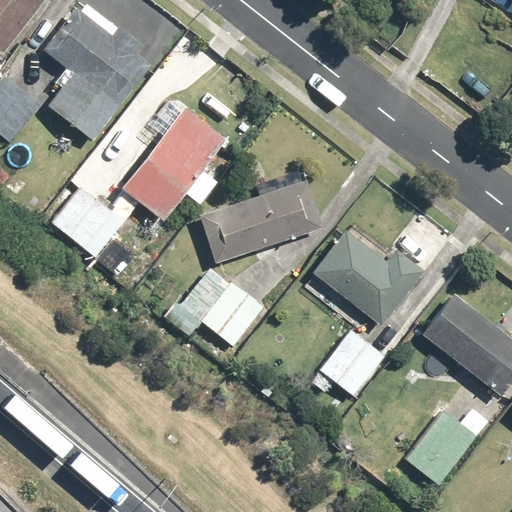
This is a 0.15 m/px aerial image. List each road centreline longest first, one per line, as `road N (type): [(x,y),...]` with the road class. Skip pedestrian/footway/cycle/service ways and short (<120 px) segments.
road 1 (residential): [(511,212),(242,0)]
road 2 (motorway): [(0,407),(128,511)]
